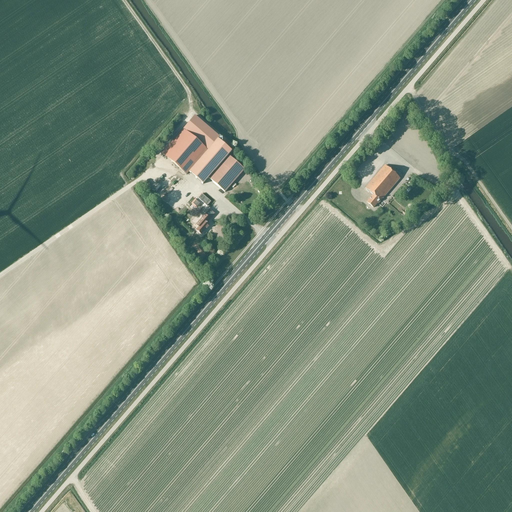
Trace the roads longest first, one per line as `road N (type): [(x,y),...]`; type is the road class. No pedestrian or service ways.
road 1 (primary): [(29,511),(266,237)]
road 2 (unclassified): [(41,511),(274,243)]
road 3 (unclassified): [(370,131),(484,0)]
road 4 (primary): [(365,123),(471,0)]
road 5 (unknown): [(0,275),(131,185)]
road 6 (primary): [(266,237),(365,123)]
road 7 (unclassified): [(274,243),(370,131)]
